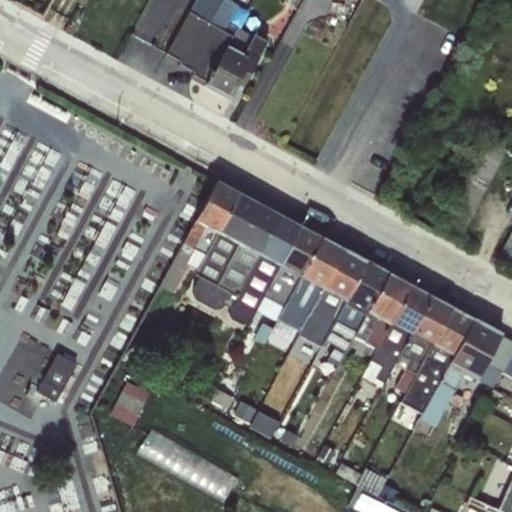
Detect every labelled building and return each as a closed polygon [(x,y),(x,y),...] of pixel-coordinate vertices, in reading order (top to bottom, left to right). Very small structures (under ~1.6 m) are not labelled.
[(246,93),(271,36),(234,20),(242,0),(195,0),(169,60),(246,93)] [(374,302),(393,263),(216,181),(198,221),(374,302)] [(297,277),(301,268),(193,222),(167,284),(179,290),(192,261),(202,265),(189,297),(253,324),(260,309),(283,319),(278,331),(294,338),(297,332),(321,342),(341,297),(297,277)] [(511,235),(503,252),(511,256),(511,235)] [(511,333),(390,273),(372,309),(457,352),(453,361),(501,385),(511,363),(511,333)] [(338,304),(325,357),(348,363),(362,310),(338,304)] [(366,372),(403,391),(423,353),(386,334),(366,372)] [(428,347),(406,400),(427,409),(450,356),(428,347)] [(41,393),(63,401),(78,358),(56,350),(41,393)] [(447,366),(423,417),(440,425),(465,374),(447,366)] [(114,413),(137,423),(152,389),(129,379),(114,413)] [(399,419),(420,424),(423,407),(402,402),(399,419)] [(140,454),(229,494),(241,469),(152,429),(140,454)] [(363,511),(421,511),(361,484),(351,506),(363,511)] [(511,511),(511,485),(501,507),(511,511)]
